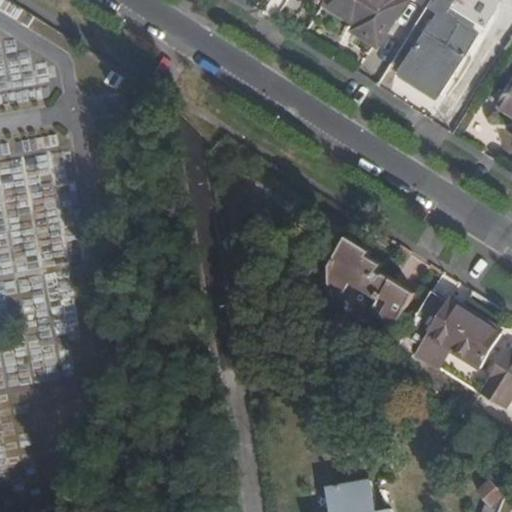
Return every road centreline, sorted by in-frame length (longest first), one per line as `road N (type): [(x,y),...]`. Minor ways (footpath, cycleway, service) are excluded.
road 1 (tertiary): [(511,241),(130,0)]
road 2 (residential): [(259,511),(194,139)]
